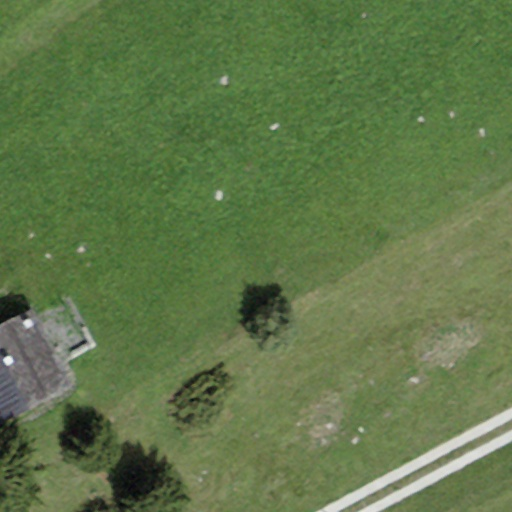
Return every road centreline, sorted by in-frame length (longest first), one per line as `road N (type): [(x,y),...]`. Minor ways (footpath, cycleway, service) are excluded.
road 1 (track): [(511,422),(346,511)]
road 2 (track): [(0,113),(131,0)]
